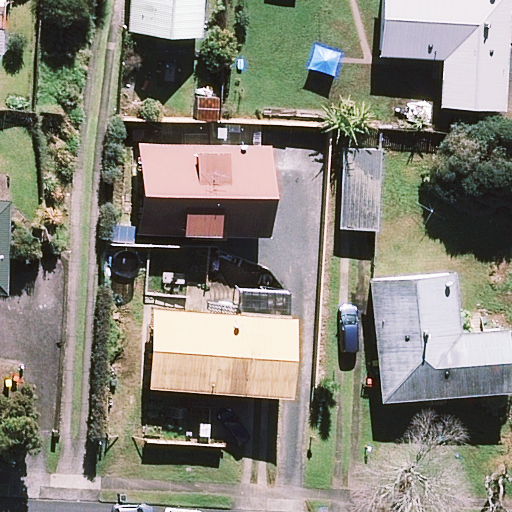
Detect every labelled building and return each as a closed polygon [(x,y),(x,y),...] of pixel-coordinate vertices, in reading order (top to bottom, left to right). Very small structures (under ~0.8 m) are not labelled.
[(199,31),(200,0),(131,0),(130,28),(199,31)] [(502,94),(504,0),(379,0),(378,45),(440,47),(438,92),(502,94)] [(9,7),(0,6),(0,37),(7,38),(9,7)] [(267,229),(265,140),(139,143),(141,222),(215,221),(216,230),(267,229)] [(377,224),(381,146),(341,144),(337,222),(377,224)] [(455,317),(450,259),(371,266),(380,386),(509,376),(504,313),(455,317)] [(286,373),(287,297),(150,296),(149,372),(286,373)]
